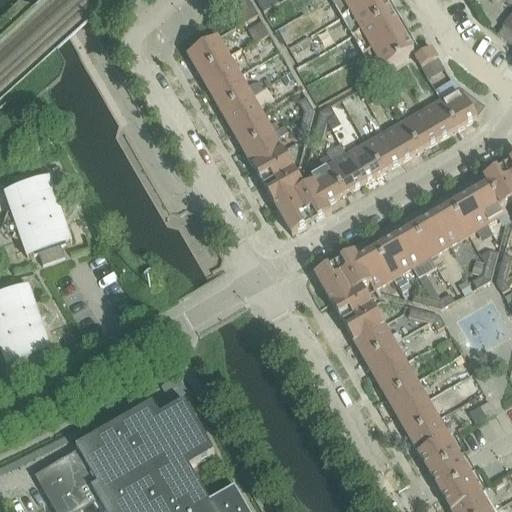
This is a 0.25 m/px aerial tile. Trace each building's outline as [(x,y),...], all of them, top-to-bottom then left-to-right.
[(248,0),(246,0),(233,8),(237,14),(252,5),(248,0)] [(264,14),(274,9),(269,0),(259,6),(264,14)] [(269,0),(274,9),(280,5),(276,0),(269,0)] [(329,0),(363,58),(375,77),(419,52),(389,0),(329,0)] [(252,5),(237,14),(240,20),(255,11),(252,5)] [(255,11),(240,20),(244,26),(259,18),(255,11)] [(262,25),(249,33),(255,44),(268,36),(262,25)] [(504,29),(498,37),(504,42),(511,34),(504,29)] [(188,58),(200,77),(230,60),(219,40),(188,58)] [(432,51),(416,60),(422,71),(438,61),(432,51)] [(211,96),(241,79),(230,60),(200,77),(211,96)] [(438,61),(422,71),(427,79),(443,69),(438,61)] [(295,82),(291,75),(282,80),(286,88),(295,82)] [(241,79),(211,96),(221,115),(251,97),(241,79)] [(469,107),(474,101),(461,91),(460,92),(469,107)] [(477,121),(473,114),(469,107),(460,92),(441,103),(458,133),(478,122),(477,121)] [(371,93),(364,97),(369,106),(376,102),(371,93)] [(251,97),(221,115),(232,134),(262,116),(251,97)] [(305,115),(313,111),(307,100),(299,105),(305,115)] [(473,114),(480,105),(474,101),(469,107),(473,114)] [(441,103),(422,114),(440,144),(458,133),(441,103)] [(473,114),(477,121),(486,110),(480,105),(473,114)] [(319,120),(328,123),(328,122),(335,117),(331,109),(320,116),(319,120)] [(304,117),(313,120),(315,114),(313,111),(305,115),(304,117)] [(421,155),(440,144),(422,114),(403,125),(421,155)] [(262,116),(232,134),(243,153),(273,135),(262,116)] [(301,129),(310,131),(313,120),(304,117),(301,129)] [(316,132),(325,135),(328,123),(319,120),(316,132)] [(403,125),(385,136),(402,166),(421,155),(403,125)] [(310,131),(301,129),(298,140),(307,143),(310,131)] [(316,132),(312,144),(321,147),(325,135),(316,132)] [(243,153),(254,171),(284,154),(273,135),(243,153)] [(385,136),(366,147),(384,177),(402,166),(385,136)] [(366,147),(347,158),(365,188),(384,177),(366,147)] [(266,192),(267,194),(276,209),(306,192),(306,191),(296,175),(284,154),(254,171),(266,192)] [(328,157),(324,160),(328,167),(332,164),(328,157)] [(346,199),(365,188),(347,158),(328,169),(346,199)] [(324,160),(316,164),(320,171),(328,167),(324,160)] [(511,164),(504,169),(484,181),(488,188),(489,187),(503,210),(504,210),(511,206),(510,205),(511,204),(511,164)] [(309,180),(313,187),(314,186),(327,210),(328,209),(346,199),(328,169),(309,180)] [(26,183),(37,179),(35,173),(24,177),(26,183)] [(13,181),(15,187),(26,183),(24,177),(13,181)] [(37,179),(26,183),(28,189),(39,185),(37,179)] [(50,181),(39,185),(28,189),(17,193),(6,197),(28,260),(39,256),(50,253),(62,249),(73,245),(50,181)] [(17,193),(28,189),(26,183),(15,187),(17,193)] [(293,239),(313,227),(332,216),(328,209),(327,210),(314,186),(313,187),(306,191),(306,192),(276,209),(293,239)] [(507,217),(504,210),(503,210),(489,187),(488,188),(471,198),(488,228),(507,217)] [(469,239),(488,228),(471,198),(452,209),(469,239)] [(450,250),(469,239),(452,209),(433,220),(450,250)] [(431,261),(450,250),(433,220),(414,230),(431,261)] [(437,271),(431,261),(414,230),(396,241),(413,272),(419,282),(426,278),(437,271)] [(394,282),(413,272),(396,241),(377,252),(394,282)] [(62,249),(50,253),(52,259),(64,255),(62,249)] [(375,294),(394,282),(377,252),(359,262),(358,263),(372,286),(371,287),(375,294)] [(41,263),(52,259),(50,253),(39,256),(41,263)] [(490,253),(481,259),(485,267),(486,267),(487,265),(489,255),(490,253)] [(487,265),(496,267),(499,256),(490,253),(489,255),(487,265)] [(66,261),(64,255),(52,259),(55,265),(66,261)] [(363,291),(371,287),(372,286),(358,263),(359,262),(355,256),(316,278),(333,308),(363,291)] [(511,264),(511,259),(504,257),(501,269),(510,272),(511,264)] [(55,265),(52,259),(41,263),(43,269),(55,265)] [(476,264),(473,276),(483,279),(484,276),(486,267),(485,267),(476,264)] [(496,267),(487,265),(486,267),(484,276),(492,279),(496,267)] [(510,272),(501,269),(498,281),(507,284),(510,272)] [(492,279),(484,276),(483,279),(488,287),(491,285),(492,279)] [(426,278),(419,282),(429,300),(438,302),(440,303),(441,303),(426,278)] [(473,285),(477,293),(488,287),(483,279),(473,285)] [(5,291),(16,287),(14,281),(3,285),(5,291)] [(507,284),(498,281),(497,286),(503,297),(511,292),(507,285),(507,284)] [(407,282),(398,287),(402,295),(412,290),(407,282)] [(466,285),(460,288),(466,298),(472,294),(466,285)] [(16,287),(5,291),(7,297),(19,294),(16,287)] [(0,347),(8,369),(19,365),(30,361),(41,357),(52,354),(30,290),(19,294),(7,297),(0,300),(0,347)] [(343,325),(355,345),(385,328),(373,307),(363,291),(333,308),(343,325)] [(424,308),(427,299),(415,296),(413,305),(424,308)] [(440,303),(445,311),(456,305),(451,297),(441,303),(440,303)] [(436,311),(438,302),(429,300),(427,299),(424,308),(436,311)] [(438,302),(436,311),(442,313),(445,311),(440,303),(438,302)] [(421,323),(423,314),(411,311),(409,320),(421,323)] [(433,326),(435,317),(423,314),(421,323),(433,326)] [(446,329),(440,319),(435,317),(433,326),(434,327),(438,334),(446,329)] [(385,328),(355,345),(365,364),(396,347),(385,328)] [(376,383),(407,366),(396,347),(365,364),(376,383)] [(43,363),(41,357),(30,361),(32,367),(43,363)] [(30,361),(19,365),(21,371),(32,367),(30,361)] [(34,373),(45,370),(43,363),(32,367),(34,373)] [(418,385),(407,366),(376,383),(387,402),(418,385)] [(32,367),(21,371),(23,377),(34,373),(32,367)] [(387,402),(398,421),(428,403),(418,385),(387,402)] [(439,422),(428,403),(398,421),(409,439),(439,422)] [(79,511),(81,506),(80,500),(75,491),(94,480),(95,483),(99,488),(92,492),(100,504),(97,506),(100,511),(247,511),(236,492),(217,503),(211,507),(190,471),(215,456),(186,405),(161,419),(153,407),(77,451),(79,454),(35,479),(54,511),(79,511)] [(490,405),(481,410),(487,421),(496,416),(490,405)] [(484,416),(464,423),(468,435),(488,428),(484,416)] [(450,441),(439,422),(409,439),(420,458),(450,441)] [(450,511),(456,511),(483,497),(466,469),(463,463),(450,441),(420,458),(435,486),(450,511)] [(491,511),(483,497),(456,511),(491,511)]
